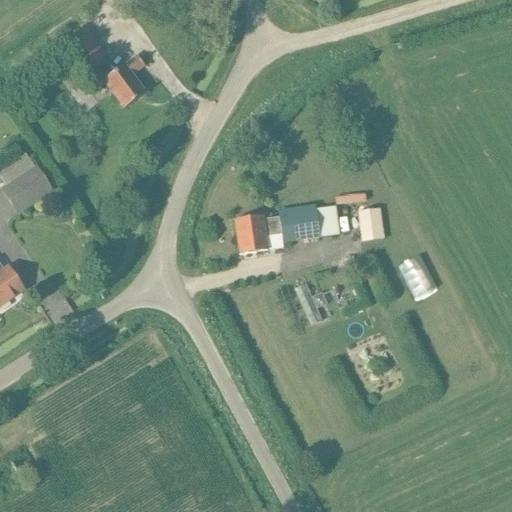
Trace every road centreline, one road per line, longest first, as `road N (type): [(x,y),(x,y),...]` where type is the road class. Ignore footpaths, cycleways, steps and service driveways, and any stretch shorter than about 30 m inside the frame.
road 1 (unclassified): [(163,277),(172,208),(258,44),(250,0)]
road 2 (unclassified): [(292,511),(163,277)]
road 3 (track): [(258,44),(276,49),(325,39),(455,0)]
road 4 (unclassified): [(0,379),(163,277)]
